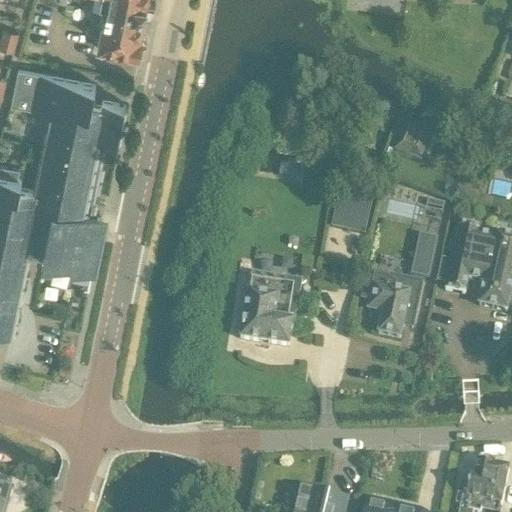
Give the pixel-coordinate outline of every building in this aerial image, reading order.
[(152,13),(153,8),(114,0),(93,0),(92,8),(105,10),(98,44),(102,45),(101,50),(114,53),(115,48),(139,52),(140,51),(145,49),(147,39),(144,34),(143,34),(147,12),(152,13)] [(0,39),(15,43),(18,33),(3,29),(0,38),(0,39)] [(0,48),(13,52),(15,43),(0,39),(0,48)] [(0,331),(11,334),(16,306),(28,248),(44,252),(43,260),(75,266),(74,270),(92,274),(100,232),(91,231),(94,216),(97,202),(94,201),(106,140),(117,142),(125,104),(102,99),(101,105),(92,103),(96,84),(18,68),(11,105),(52,113),(36,189),(20,186),(22,178),(19,177),(21,168),(1,164),(0,168),(0,331)] [(432,167),(443,139),(405,125),(394,152),(432,167)] [(324,141),(321,153),(334,156),(337,144),(324,141)] [(340,198),(333,229),(364,236),(372,205),(340,198)] [(428,202),(427,208),(443,212),(444,206),(428,202)] [(485,285),(484,290),(480,308),(507,314),(511,291),(511,240),(495,237),(494,241),(478,237),(479,233),(459,229),(445,293),(465,297),(467,286),(469,281),(485,285)] [(413,278),(412,284),(391,279),(391,281),(376,278),(367,276),(361,302),(371,304),(370,308),(384,311),(379,336),(400,341),(403,328),(413,331),(422,286),(421,286),(422,280),(428,282),(436,242),(420,238),(411,278),(413,278)] [(290,350),(302,284),(252,275),(249,295),(248,295),(240,341),(290,350)] [(463,499),(459,511),(500,511),(501,508),(509,472),(495,469),(496,466),(494,466),(489,462),(483,463),(479,462),(476,481),(472,480),(471,484),(467,483),(464,496),(468,497),(467,500),(463,499)] [(0,483),(0,511),(3,511),(5,504),(9,505),(12,494),(9,491),(11,487),(0,483)] [(346,511),(349,500),(302,489),(296,511),(346,511)] [(414,511),(369,501),(366,511),(414,511)]
